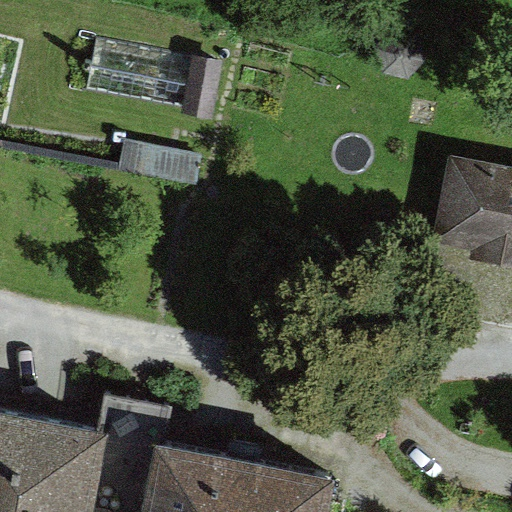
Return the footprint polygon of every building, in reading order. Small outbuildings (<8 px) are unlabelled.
[(395,24),(377,44),(385,69),(411,75),(429,56),(422,31),(395,24)] [(220,61),(193,56),(182,114),(209,119),(220,61)] [(121,142),(115,175),(197,189),(202,156),(121,142)] [(511,167),(456,157),(440,240),(511,253),(511,167)] [(90,511),(106,430),(0,409),(0,511),(90,511)] [(320,511),(327,472),(157,443),(145,511),(320,511)]
